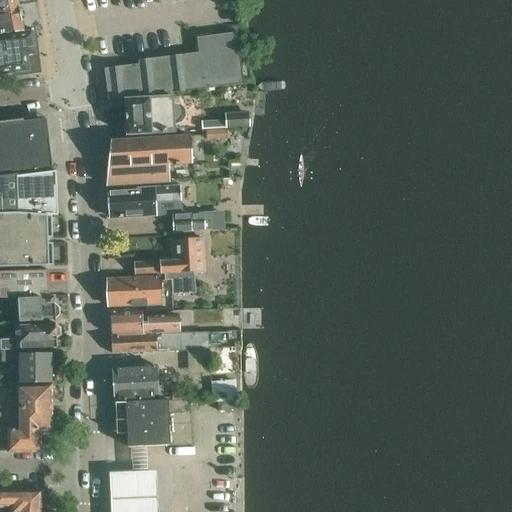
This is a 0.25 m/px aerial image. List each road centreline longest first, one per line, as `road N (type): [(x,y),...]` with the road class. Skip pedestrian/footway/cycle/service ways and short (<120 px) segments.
road 1 (tertiary): [(92,465),(75,91)]
road 2 (unknown): [(67,35),(187,19),(198,0)]
